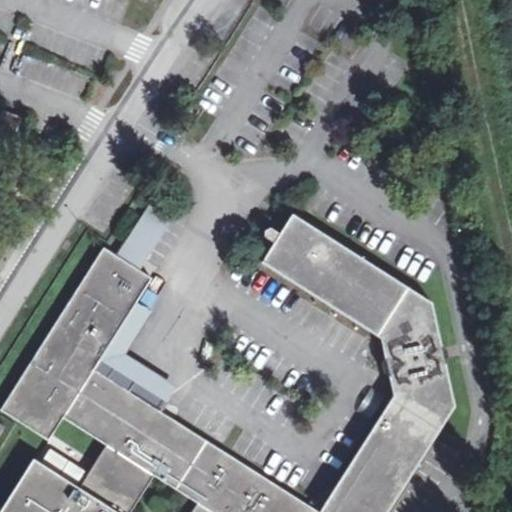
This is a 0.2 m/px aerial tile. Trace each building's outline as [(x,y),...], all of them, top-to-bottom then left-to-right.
[(5,109),(0,122),(0,126),(17,133),(24,117),(5,109)] [(319,511),(387,511),(440,429),(455,404),(432,300),(294,211),(280,231),(273,227),(266,229),(266,235),(275,240),(263,260),(382,335),(386,351),(381,359),(383,369),(391,373),(395,393),(319,511)] [(317,511),(163,414),(94,370),(101,360),(152,280),(105,250),(2,411),(49,441),(63,419),(108,447),(81,490),(115,511),(130,511),(152,478),(197,506),(193,511),(317,511)] [(94,370),(163,414),(167,407),(169,404),(101,360),(94,370)] [(0,422),(0,440),(8,428),(0,422)] [(115,511),(81,490),(35,460),(1,511),(115,511)]
